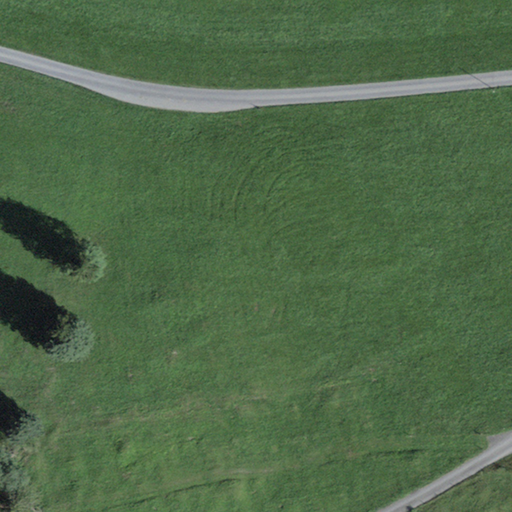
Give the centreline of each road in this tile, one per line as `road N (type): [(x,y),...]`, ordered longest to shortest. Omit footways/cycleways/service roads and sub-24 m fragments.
road 1 (unclassified): [(511,78),(187,104),(0,55)]
road 2 (unclassified): [(511,445),(393,511)]
